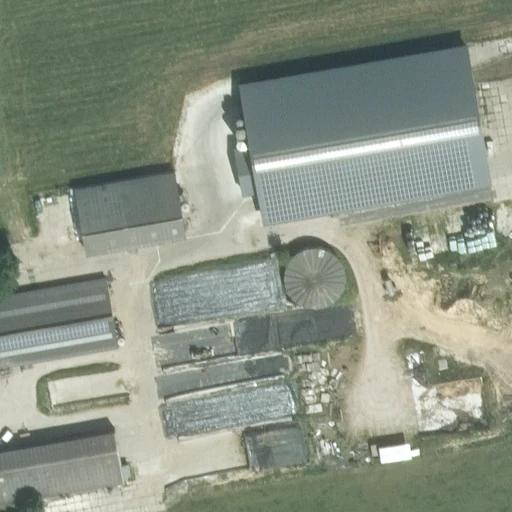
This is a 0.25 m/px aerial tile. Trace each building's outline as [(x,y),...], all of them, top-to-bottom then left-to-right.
[(242,192),(258,189),(263,215),(488,176),(466,46),(240,85),(250,143),(235,145),(242,192)] [(75,187),(87,250),(185,233),(174,169),(75,187)] [(315,244),(308,245),(301,248),(294,252),(289,258),(286,265),(285,272),(285,280),(287,287),(291,294),(297,299),(304,303),(311,305),(319,305),(326,303),(333,299),(339,294),(343,288),(345,280),(346,273),(344,265),(341,258),(336,252),(330,248),(323,245),(315,244)] [(0,365),(117,345),(105,278),(0,296),(0,365)] [(185,371),(191,398),(287,378),(281,350),(185,371)] [(168,366),(169,404),(187,403),(186,365),(168,366)] [(114,428),(0,448),(0,501),(39,495),(59,491),(123,480),(114,428)]
